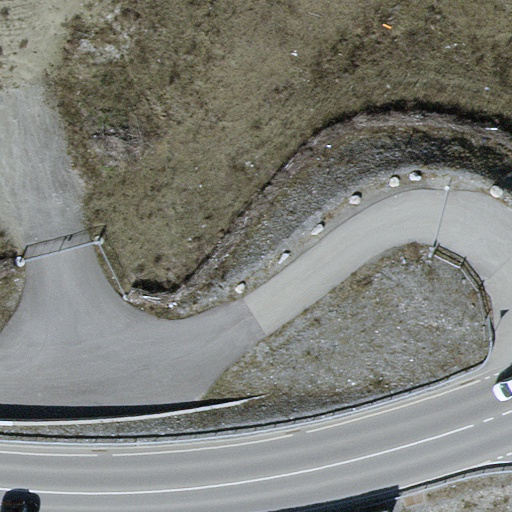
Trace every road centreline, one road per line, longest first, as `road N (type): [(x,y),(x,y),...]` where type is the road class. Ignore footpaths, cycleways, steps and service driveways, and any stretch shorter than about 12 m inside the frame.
road 1 (track): [(0,391),(170,381),(391,235),(509,249)]
road 2 (tertiary): [(511,407),(346,461),(234,484),(92,493),(0,486)]
